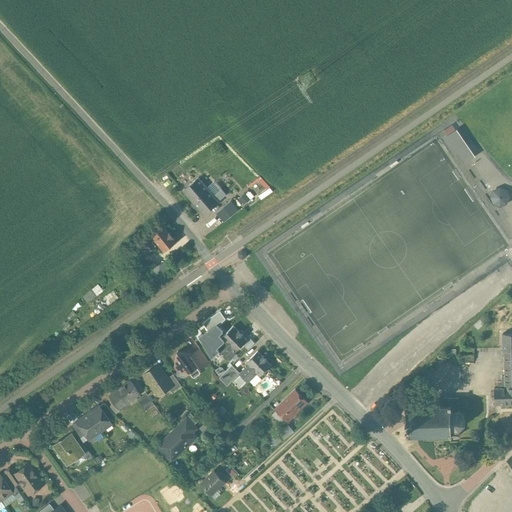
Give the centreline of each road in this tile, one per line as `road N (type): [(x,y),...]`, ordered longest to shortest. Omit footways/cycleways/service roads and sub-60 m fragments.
road 1 (residential): [(0,34),(237,289)]
road 2 (residential): [(237,289),(440,503)]
road 3 (residential): [(26,434),(237,289)]
